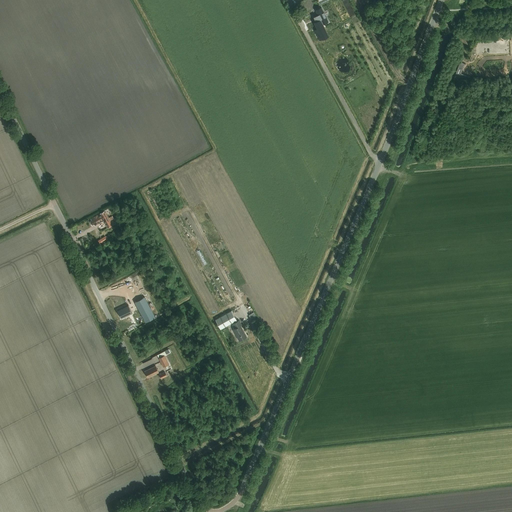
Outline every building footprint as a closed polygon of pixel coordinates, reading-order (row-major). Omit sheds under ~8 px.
[(309,0),(304,3),(309,12),(315,9),(313,4),(318,2),(320,4),(327,0),(309,0)] [(318,15),(314,18),(316,22),(314,23),(321,38),(328,35),(323,25),(329,22),(322,8),(316,11),(318,15)] [(474,52),(476,52),(477,41),(471,40),(469,58),(474,58),(474,52)] [(457,83),(464,65),(459,63),(452,81),(457,83)] [(95,225),(103,220),(108,228),(113,225),(111,222),(114,220),(112,216),(109,218),(106,212),(105,212),(104,211),(101,213),(97,215),(95,216),(91,218),(92,220),(90,221),(92,225),(94,224),(95,225)] [(100,244),(107,240),(105,236),(98,240),(100,244)] [(112,302),(118,300),(116,294),(110,297),(112,302)] [(135,302),(145,322),(155,317),(144,297),(135,302)] [(128,305),(117,311),(122,319),(132,313),(128,305)] [(221,329),(237,320),(231,310),(215,319),(221,329)] [(239,341),(246,337),(241,325),(242,325),(239,320),(233,324),(235,328),(233,329),(239,341)] [(164,355),(158,358),(163,367),(169,363),(164,355)] [(156,366),(146,371),(144,371),(147,376),(148,376),(149,377),(158,372),(156,366)]
